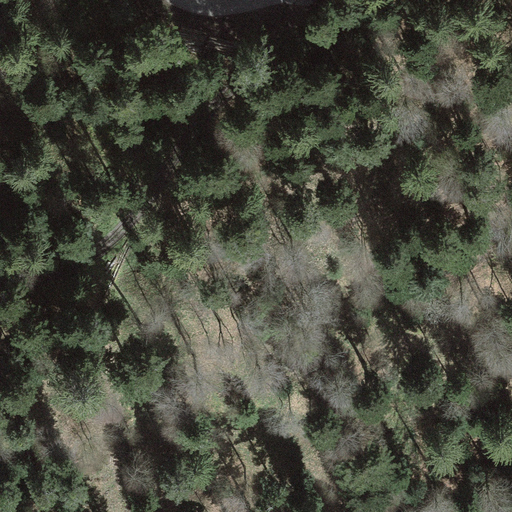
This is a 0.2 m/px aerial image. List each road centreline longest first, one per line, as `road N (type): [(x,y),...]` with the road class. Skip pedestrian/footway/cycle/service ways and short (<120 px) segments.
road 1 (track): [(300,0),(247,74),(0,264)]
road 2 (track): [(0,70),(96,189)]
